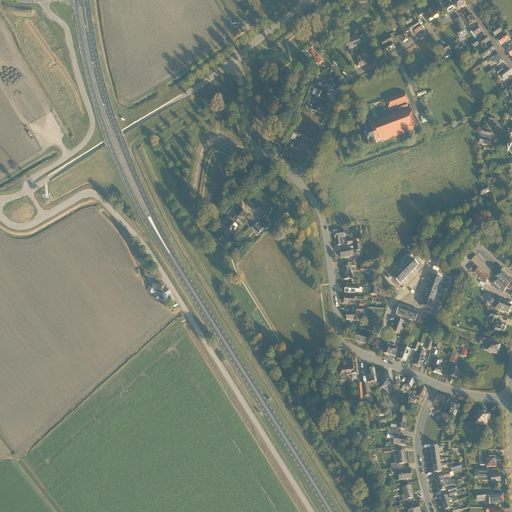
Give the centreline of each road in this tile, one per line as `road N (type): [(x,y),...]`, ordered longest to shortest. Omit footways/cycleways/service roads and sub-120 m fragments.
road 1 (unclassified): [(311,511),(133,233),(90,193),(44,217)]
road 2 (trunk): [(331,511),(174,261)]
road 3 (trunk): [(75,0),(110,145),(174,261)]
road 4 (trunk): [(174,261),(119,140),(85,0)]
road 5 (tertiary): [(43,0),(66,29),(92,127),(76,150),(28,181),(28,190)]
road 6 (tertiary): [(371,357),(340,336),(322,220),(293,177)]
road 7 (residential): [(371,357),(390,306),(466,229)]
road 8 (tertiary): [(231,62),(104,144)]
road 9 (residential): [(347,79),(470,7)]
road 10 (tertiary): [(293,177),(247,136),(244,86),(231,62)]
road 11 (residential): [(431,511),(417,439),(434,383)]
